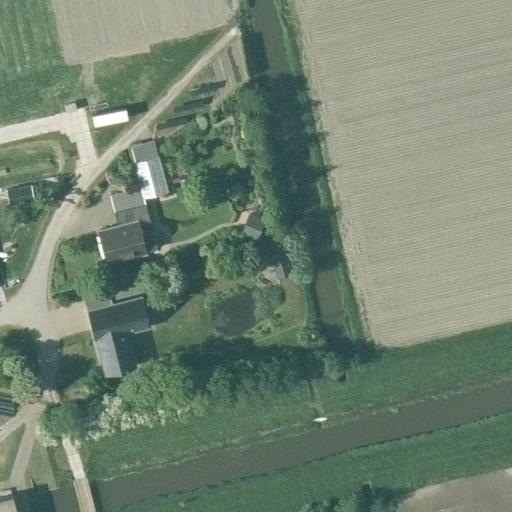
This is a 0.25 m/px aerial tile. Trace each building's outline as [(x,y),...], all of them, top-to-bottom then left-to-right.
[(164,177),(159,158),(140,163),(145,182),(144,182),(149,201),(170,195),(165,176),(164,177)] [(5,190),(7,200),(7,204),(33,199),(33,195),(31,185),(5,190)] [(156,248),(152,233),(153,232),(145,202),(114,210),(118,225),(98,230),(107,261),(128,255),(128,257),(147,253),(146,251),(156,248)] [(257,238),(264,220),(253,215),(246,234),(257,238)] [(259,257),(269,263),(274,262),(278,277),(290,274),(282,239),(257,245),(259,257)] [(93,339),(94,339),(104,373),(137,363),(128,331),(149,326),(141,295),(85,310),(93,339)] [(18,511),(14,493),(0,496),(0,511),(18,511)]
